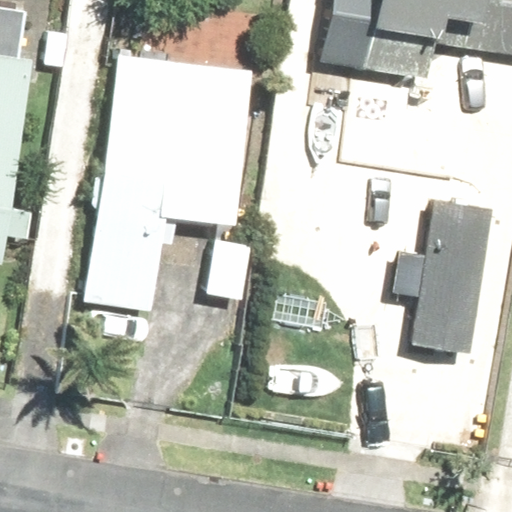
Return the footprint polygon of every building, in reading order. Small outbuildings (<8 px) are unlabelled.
[(146,57),(107,52),(72,299),(139,308),(148,241),(164,243),(168,213),(221,220),(242,70),(226,68),(234,13),(136,0),(134,0),(129,38),(148,40),(146,57)] [(421,41),(511,54),(511,0),(319,0),(311,61),(415,77),(421,41)] [(0,235),(18,238),(22,210),(0,206),(0,192),(21,57),(10,55),(17,8),(0,5),(0,235)] [(483,208),(423,198),(414,252),(390,248),(383,292),(407,296),(399,342),(460,352),(483,208)] [(245,238),(205,233),(198,287),(238,292),(245,238)]
